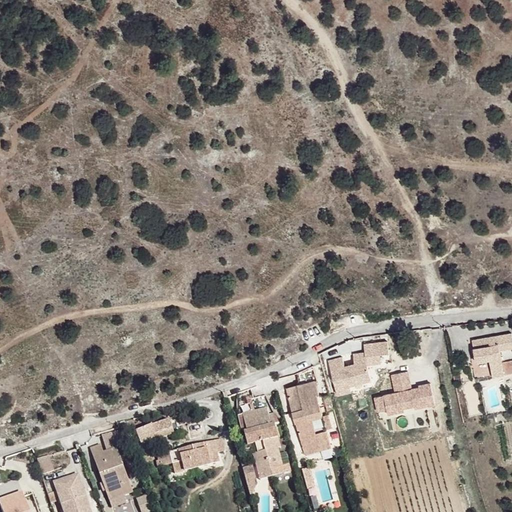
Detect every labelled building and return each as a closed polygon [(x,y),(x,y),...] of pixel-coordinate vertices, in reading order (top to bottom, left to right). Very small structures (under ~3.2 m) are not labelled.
[(511,336),(511,333),(469,340),(474,366),(489,363),(491,377),(503,375),(499,352),(511,350),(511,336)] [(341,357),(327,360),(335,396),(351,393),(350,389),(371,383),(368,367),(381,365),(381,356),(388,356),(388,342),(364,344),(363,353),(353,354),(354,366),(344,368),(341,357)] [(394,393),(374,397),(377,413),(385,411),(387,416),(403,413),(402,410),(415,407),(416,411),(436,406),(431,385),(411,389),(408,371),(390,375),(394,393)] [(316,380),(298,385),(299,391),(288,393),(295,422),(296,421),(305,453),(330,446),(322,415),(317,394),(320,394),(316,380)] [(298,385),(287,388),(288,393),(299,391),(298,385)] [(330,395),(324,397),(327,411),(333,409),(330,395)] [(269,406),(247,412),(251,428),(248,430),(255,453),(258,453),(260,461),(258,462),(260,470),(272,466),(290,462),(287,455),(282,455),(280,446),(284,445),(277,421),(274,422),(269,406)] [(138,429),(142,441),(173,429),(169,419),(155,425),(154,423),(138,429)] [(116,430),(104,434),(110,448),(118,446),(121,444),(116,430)] [(219,454),(226,452),(223,439),(216,441),(219,454)] [(216,441),(163,454),(166,466),(169,476),(221,463),(219,454),(216,441)] [(102,442),(93,446),(112,504),(127,500),(125,492),(132,489),(118,446),(105,449),(102,442)] [(163,454),(154,456),(157,469),(166,466),(163,454)] [(41,475),(53,471),(49,455),(37,458),(41,475)] [(290,462),(272,466),(275,474),(292,469),(290,462)] [(255,464),(244,467),(251,493),(259,482),(255,464)] [(310,469),(302,471),(306,489),(315,488),(310,469)] [(94,511),(81,471),(62,478),(66,488),(60,490),(67,511),(94,511)] [(62,478),(56,480),(60,490),(66,488),(62,478)] [(29,511),(21,490),(0,497),(0,502),(3,511),(29,511)]
